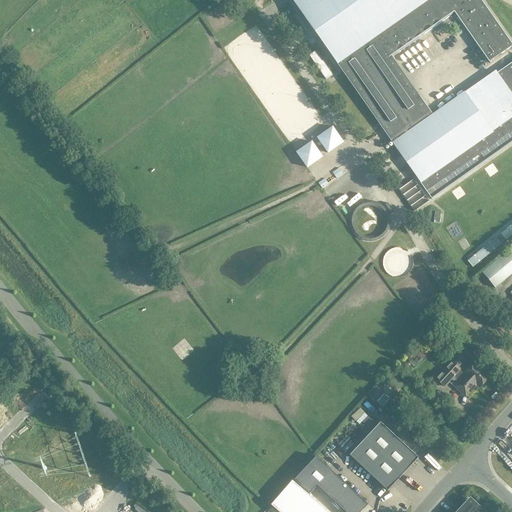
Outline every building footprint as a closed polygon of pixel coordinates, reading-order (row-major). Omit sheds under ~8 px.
[(304,0),(297,5),(295,3),(295,4),(433,200),(511,144),(511,63),(498,74),(499,75),(496,77),(503,87),(506,85),(511,93),(511,98),(484,118),(467,95),(435,118),(393,58),(456,14),(490,63),(511,47),(511,43),(481,0),(304,0)] [(325,148),(342,137),(330,120),(314,131),(325,148)] [(293,146),(304,163),(321,151),(309,135),(293,146)] [(339,159),(332,164),(337,171),(344,166),(339,159)] [(511,274),(511,248),(482,273),(495,288),(511,274)] [(459,349),(472,361),(477,355),(465,343),(459,349)] [(465,397),(476,385),(464,373),(451,362),(436,379),(444,387),(453,377),(457,381),(453,386),(465,397)] [(474,362),(464,373),(476,385),(479,388),(489,377),(480,368),(481,368),(474,362)] [(371,406),(375,402),(368,395),(364,398),(371,406)] [(418,458),(381,423),(350,456),(388,491),(418,458)] [(317,486),(345,511),(361,511),(368,505),(316,457),(294,480),(309,494),(317,486)] [(326,511),(292,481),(271,505),(277,511),(326,511)] [(484,511),(474,502),(465,511),(484,511)]
